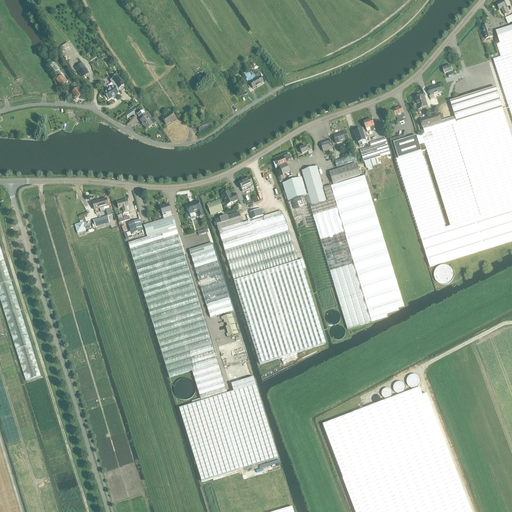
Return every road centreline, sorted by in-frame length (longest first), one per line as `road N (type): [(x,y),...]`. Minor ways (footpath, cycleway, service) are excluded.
road 1 (tertiary): [(7,181),(172,187),(229,172),(305,127),(405,84),(482,0)]
road 2 (residential): [(108,511),(7,181)]
road 3 (unclassified): [(0,112),(79,106),(143,138),(189,144),(285,86)]
road 4 (track): [(511,322),(422,366),(473,511)]
road 5 (track): [(40,511),(0,373)]
